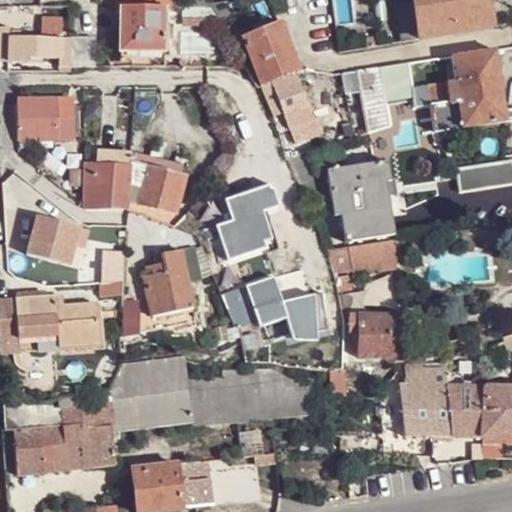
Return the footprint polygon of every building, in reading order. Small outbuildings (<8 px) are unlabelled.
[(154,0),(154,7),(164,8),(179,8),(179,0),(154,0)] [(206,4),(203,0),(182,0),(182,8),(209,9),(206,4)] [(417,36),(411,0),(398,0),(397,0),(402,38),(417,36)] [(491,26),(487,0),(411,0),(417,36),(491,26)] [(163,51),(164,8),(154,7),(121,7),(121,25),(131,26),(131,50),(163,51)] [(218,20),(209,9),(182,8),(182,19),(218,20)] [(298,70),(278,20),(239,36),(240,37),(244,50),(259,86),(269,82),(293,72),(298,70)] [(61,41),(63,40),(63,23),(42,23),(41,39),(29,39),(29,59),(35,60),(60,60),(61,60),(61,41)] [(10,38),(11,26),(0,25),(0,60),(9,61),(10,38)] [(131,50),(131,26),(121,25),(120,49),(131,50)] [(70,40),(69,66),(94,66),(94,37),(70,37),(70,40)] [(244,50),(240,37),(230,40),(238,53),(244,50)] [(29,59),(29,39),(10,38),(9,61),(34,61),(35,60),(29,59)] [(69,66),(70,40),(63,40),(61,41),(61,60),(60,60),(60,66),(69,66)] [(429,102),(433,131),(438,130),(506,120),(495,48),(450,54),(454,79),(447,80),(450,96),(429,100),(430,102),(429,102)] [(130,62),(131,50),(120,49),(120,52),(130,62)] [(163,66),(163,51),(131,50),(130,62),(130,66),(163,66)] [(401,62),(379,65),(384,96),(385,97),(413,92),(408,60),(401,62)] [(384,96),(379,65),(356,68),(367,132),(389,124),(385,97),(384,96)] [(311,118),(293,72),(269,82),(281,113),(286,128),(311,118)] [(447,77),(427,80),(429,100),(450,96),(447,80),(447,77)] [(281,113),(269,82),(259,86),(272,117),(281,113)] [(15,139),(55,140),(57,100),(53,99),(49,99),(16,99),(15,139)] [(57,100),(55,140),(71,140),(72,99),(57,100)] [(94,150),(94,164),(129,166),(129,162),(130,151),(94,150)] [(290,156),(304,194),(325,186),(310,150),(290,156)] [(511,182),(511,162),(511,159),(456,167),(459,191),(511,182)] [(345,240),(391,233),(388,214),(385,190),(387,190),(396,188),(395,178),(390,178),(386,160),(335,167),(333,167),(327,169),(331,199),(340,197),(343,213),(341,213),(345,240)] [(125,200),(136,202),(143,164),(129,162),(129,166),(125,200)] [(125,210),(125,200),(129,166),(94,164),(83,163),(84,169),(84,184),(84,208),(125,210)] [(181,171),(143,164),(136,202),(174,209),(181,171)] [(84,184),(84,169),(73,169),(73,184),(84,184)] [(37,209),(45,198),(13,172),(19,195),(37,209)] [(76,269),(81,250),(73,247),(77,228),(34,217),(34,220),(25,255),(76,269)] [(86,231),(77,228),(73,247),(81,250),(86,231)] [(348,247),(351,267),(352,272),(394,267),(391,241),(348,247)] [(204,245),(193,247),(199,279),(215,274),(204,245)] [(142,278),(150,317),(191,308),(186,282),(199,279),(193,247),(159,254),(161,263),(145,267),(147,276),(142,278)] [(348,247),(325,251),(332,270),(351,267),(348,247)] [(101,251),(99,283),(122,282),(123,252),(101,251)] [(236,291),(249,326),(257,323),(259,328),(285,319),(293,341),(316,341),(316,331),(326,329),(321,293),(281,303),(272,278),(236,291)] [(100,297),(122,295),(122,282),(99,283),(100,297)] [(64,298),(0,301),(0,355),(20,354),(20,340),(58,339),(59,349),(99,347),(97,304),(64,306),(64,298)] [(359,316),(349,316),(349,330),(354,331),(354,341),(358,341),(359,316)] [(402,316),(359,316),(358,341),(358,358),(401,358),(402,316)] [(511,352),(511,335),(502,338),(506,353),(511,352)] [(20,340),(20,354),(59,352),(59,349),(58,339),(20,340)] [(108,394),(108,400),(187,388),(186,380),(184,356),(122,365),(109,392),(108,394)] [(405,386),(447,387),(447,362),(406,362),(405,386)] [(187,388),(190,422),(308,409),(309,386),(270,368),(225,368),(224,375),(186,380),(187,388)] [(330,370),(330,383),(342,383),(342,371),(330,370)] [(60,408),(58,393),(38,389),(25,384),(1,374),(4,432),(14,430),(61,426),(60,408)] [(451,438),(483,439),(511,438),(511,388),(486,388),(447,387),(405,386),(400,386),(404,437),(451,438)] [(112,431),(190,422),(187,388),(108,400),(108,403),(112,431)] [(108,400),(108,394),(109,392),(89,392),(58,393),(60,408),(108,403),(108,400)] [(17,476),(115,464),(114,451),(112,431),(108,403),(60,408),(61,426),(14,430),(17,476)] [(474,458),(483,458),(483,442),(474,442),(474,458)] [(273,454),(254,456),(255,468),(276,465),(275,454),(273,454)] [(211,506),(207,461),(195,462),(199,507),(211,506)] [(195,462),(177,465),(182,509),(199,507),(195,462)] [(132,470),(136,511),(148,511),(182,509),(177,465),(132,470)]
